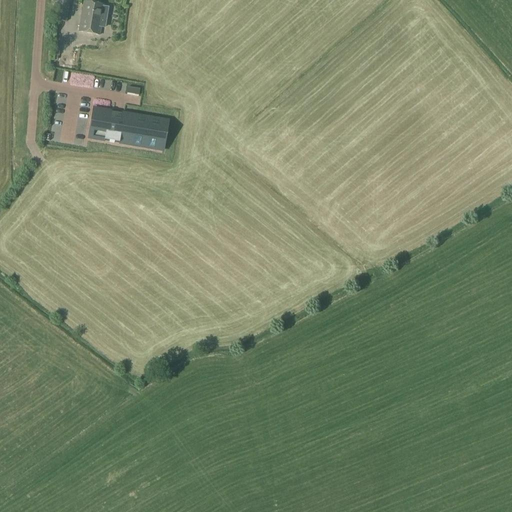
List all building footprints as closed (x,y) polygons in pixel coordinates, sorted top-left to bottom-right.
[(70,0),(56,0),(53,21),(67,23),(70,0)] [(84,3),(79,33),(99,36),(101,23),(105,24),(108,7),(84,3)] [(132,71),(132,42),(105,41),(105,47),(72,46),(71,69),(132,71)] [(61,87),(60,99),(72,99),(73,87),(61,87)] [(93,109),(88,139),(162,151),(167,121),(93,109)]
